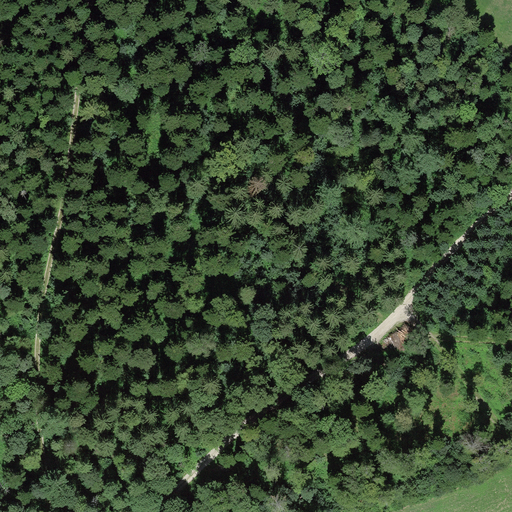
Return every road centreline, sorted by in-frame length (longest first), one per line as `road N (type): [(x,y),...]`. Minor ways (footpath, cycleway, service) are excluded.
road 1 (track): [(45,511),(38,327),(81,130),(94,0)]
road 2 (track): [(155,511),(272,404),(392,320),(511,195)]
road 3 (track): [(511,340),(392,320),(453,362),(482,398),(511,459)]
